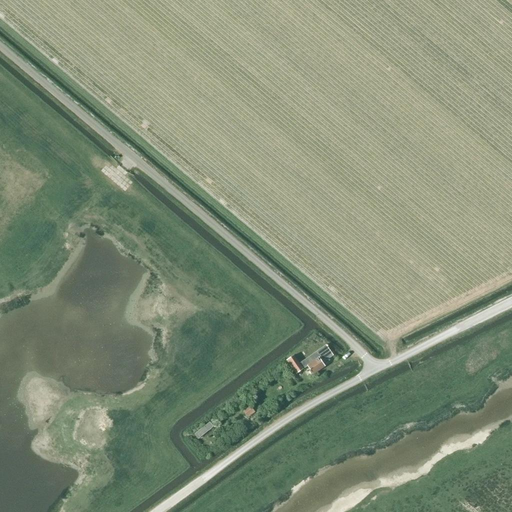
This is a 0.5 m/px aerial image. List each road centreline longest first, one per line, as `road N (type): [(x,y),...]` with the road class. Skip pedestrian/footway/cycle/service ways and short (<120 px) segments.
road 1 (unclassified): [(374,371),(0,45)]
road 2 (unclassified): [(158,511),(293,415),(374,371)]
road 3 (unclassified): [(374,371),(511,302)]
